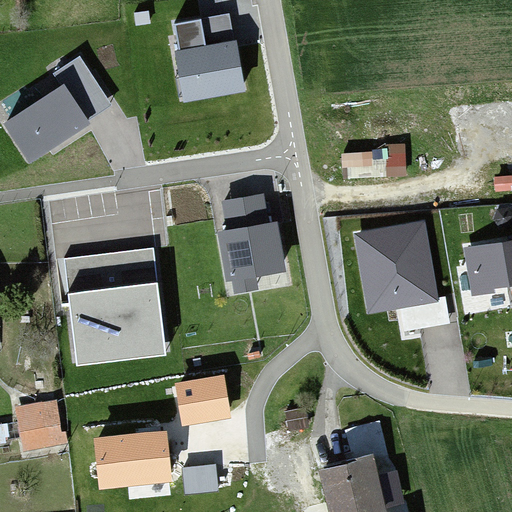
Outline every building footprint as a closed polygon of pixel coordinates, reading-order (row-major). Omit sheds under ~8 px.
[(242,90),(228,16),(175,26),(180,55),(177,56),(185,100),(242,90)] [(112,107),(81,60),(58,75),(66,88),(8,126),(31,160),(112,107)] [(228,234),(219,236),(227,281),(233,280),(235,293),(257,289),(255,276),(283,272),(275,226),(266,227),(261,197),(223,204),(228,234)] [(422,226),(357,237),(370,312),(435,300),(422,226)] [(511,242),(465,251),(473,296),(492,293),(491,288),(511,284),(511,242)] [(166,355),(152,249),(63,260),(77,366),(166,355)] [(228,417),(222,379),(176,387),(183,425),(228,417)] [(14,412),(23,456),(59,449),(51,405),(14,412)] [(163,436),(96,443),(101,489),(168,482),(163,436)] [(217,490),(214,466),(183,469),(186,493),(217,490)] [(380,511),(371,468),(321,479),(327,511),(380,511)]
